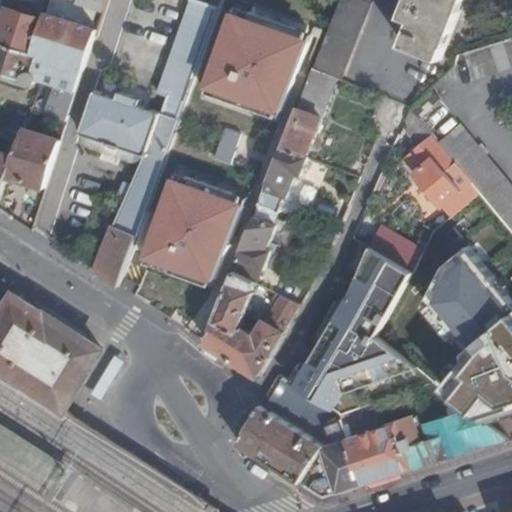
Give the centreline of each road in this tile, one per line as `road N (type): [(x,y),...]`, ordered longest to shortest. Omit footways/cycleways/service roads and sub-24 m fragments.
road 1 (residential): [(0,239),(126,323),(147,357)]
road 2 (primary): [(511,467),(379,511)]
